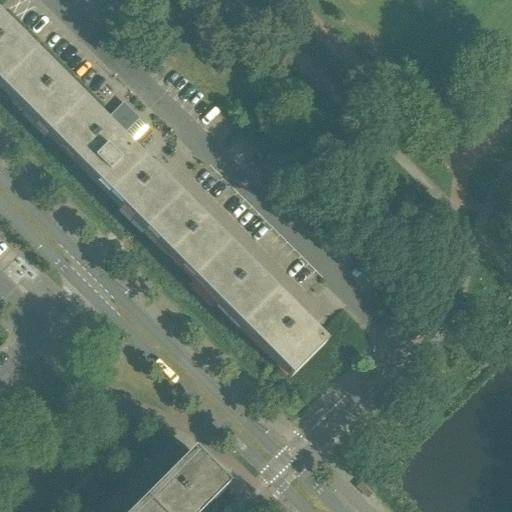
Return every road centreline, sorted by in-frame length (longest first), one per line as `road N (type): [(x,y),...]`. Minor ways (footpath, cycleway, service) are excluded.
road 1 (tertiary): [(338,511),(96,274)]
road 2 (tertiary): [(81,290),(304,511)]
road 3 (tertiary): [(96,274),(0,178)]
